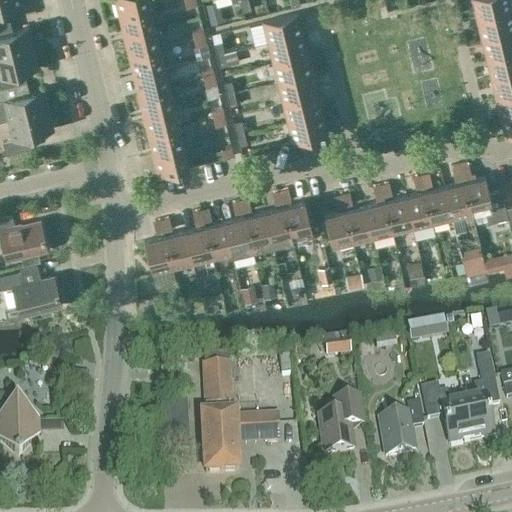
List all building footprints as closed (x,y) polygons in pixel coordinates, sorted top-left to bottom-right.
[(23,5),(21,0),(0,0),(0,22),(9,20),(7,9),(23,5)] [(114,0),(118,15),(150,8),(147,0),(114,0)] [(197,6),(194,0),(183,0),(184,0),(186,9),(197,6)] [(239,0),(239,1),(242,11),(249,9),(246,0),(239,0)] [(471,0),(476,17),(511,9),(508,0),(471,0)] [(123,35),(154,28),(150,8),(118,15),(123,35)] [(481,37),(511,29),(511,13),(511,9),(476,17),(481,37)] [(267,42),(302,33),(297,13),(262,21),(267,42)] [(0,55),(33,47),(28,27),(12,31),(9,20),(0,22),(0,55)] [(128,55),(159,47),(154,28),(123,35),(128,55)] [(193,39),(204,37),(202,28),(192,32),(193,39)] [(511,51),(511,29),(481,37),(486,57),(511,51)] [(307,53),(302,33),(267,42),(272,62),(307,53)] [(206,45),(204,37),(193,39),(195,48),(206,45)] [(213,44),(216,54),(224,52),(221,42),(213,44)] [(38,67),(33,47),(0,55),(0,84),(1,88),(15,84),(12,74),(38,67)] [(164,67),(159,47),(128,55),(133,75),(164,67)] [(511,72),(511,51),(486,57),(491,78),(511,72)] [(224,52),(216,54),(219,66),(227,64),(224,52)] [(277,82),(312,73),(307,53),(272,62),(277,82)] [(169,87),(164,67),(133,75),(138,95),(169,87)] [(203,79),(213,76),(211,68),(201,71),(203,79)] [(511,93),(511,72),(491,78),(496,98),(511,93)] [(277,82),(282,102),(317,93),(312,73),(277,82)] [(216,84),(213,76),(203,79),(205,87),(216,84)] [(222,83),(225,94),(233,92),(230,81),(222,83)] [(15,84),(1,88),(0,87),(0,107),(5,107),(8,119),(48,109),(43,89),(17,95),(15,84)] [(174,107),(169,87),(138,95),(143,114),(174,107)] [(233,92),(225,94),(228,106),(236,104),(233,92)] [(287,122),(322,113),(317,93),(282,102),(287,122)] [(511,114),(511,93),(496,98),(500,118),(511,114)] [(174,107),(143,114),(147,134),(178,127),(174,107)] [(212,119),(222,116),(220,108),(210,111),(212,119)] [(53,129),(48,109),(8,119),(13,139),(2,142),(5,154),(30,147),(27,136),(53,129)] [(327,133),(322,113),(287,122),(292,142),(327,133)] [(511,136),(511,114),(500,118),(505,138),(511,136)] [(225,124),(222,116),(212,119),(214,127),(225,124)] [(232,122),(235,135),(243,133),(240,120),(232,122)] [(152,154),(183,146),(178,127),(147,134),(152,154)] [(243,133),(235,135),(238,146),(246,144),(243,133)] [(188,167),(183,146),(152,154),(157,175),(188,167)] [(220,150),(222,160),(231,158),(228,148),(220,150)] [(444,185),(452,219),(472,214),(464,180),(460,167),(459,167),(458,162),(452,164),(456,182),(444,185)] [(507,218),(505,208),(500,190),(488,192),(484,175),(472,179),(468,165),(460,167),(464,180),(472,214),(485,211),(488,222),(507,218)] [(424,190),(432,224),(452,219),(444,185),(432,188),(429,174),(420,176),(424,190)] [(424,190),(420,176),(412,178),(416,192),(404,195),(412,228),(432,224),(424,190)] [(388,184),(381,186),(384,200),(392,233),(412,228),(404,195),(392,198),(388,184)] [(377,202),(365,205),(373,238),(392,233),(384,200),(381,186),(373,188),(377,202)] [(280,192),(291,239),(312,234),(304,201),(291,204),(287,190),(280,192)] [(291,239),(280,192),(271,194),(275,208),(263,211),(272,244),(291,239)] [(373,238),(365,205),(353,208),(349,194),(341,196),(345,209),(353,243),(373,238)] [(345,209),(341,196),(333,198),(337,211),(324,215),(332,248),(353,243),(345,209)] [(47,198),(23,199),(24,217),(48,216),(47,198)] [(272,244),(263,211),(251,214),(248,200),(240,201),(252,249),(272,244)] [(224,220),(232,254),(252,249),(240,201),(233,203),(237,217),(224,220)] [(212,259),(232,254),(224,220),(211,223),(207,209),(200,211),(212,259)] [(196,227),(184,230),(192,264),(212,259),(200,211),(192,213),(196,227)] [(0,216),(0,237),(5,259),(47,249),(39,220),(11,227),(8,215),(0,216)] [(192,264),(184,230),(173,233),(169,219),(161,221),(173,268),(192,264)] [(152,273),(173,268),(161,221),(152,223),(156,237),(144,240),(152,273)] [(412,264),(414,276),(423,274),(420,263),(412,264)] [(20,271),(0,275),(0,288),(12,286),(17,305),(5,308),(9,323),(21,320),(20,315),(60,305),(53,275),(23,283),(20,271)] [(158,298),(136,298),(136,317),(159,317),(158,298)] [(407,327),(409,341),(420,339),(417,324),(407,327)] [(204,356),(204,366),(228,365),(228,354),(204,356)] [(286,354),(278,355),(281,375),(289,375),(286,354)] [(462,399),(471,440),(493,436),(487,407),(499,404),(489,356),(476,359),(481,384),(473,385),(475,396),(462,399)] [(231,413),(229,365),(202,366),(205,415),(202,415),(205,474),(238,472),(236,445),(279,442),(278,415),(235,417),(235,413),(231,413)] [(511,372),(500,375),(506,399),(511,397),(511,372)] [(449,445),(471,440),(462,399),(449,401),(447,391),(439,393),(437,385),(420,388),(427,420),(443,416),(449,445)] [(350,426),(363,425),(359,397),(333,401),(335,414),(318,416),(323,454),(354,450),(350,426)] [(0,440),(18,457),(38,436),(38,421),(16,400),(0,416),(0,440)] [(411,428),(423,426),(419,403),(406,405),(408,414),(379,419),(385,457),(415,452),(411,428)]
